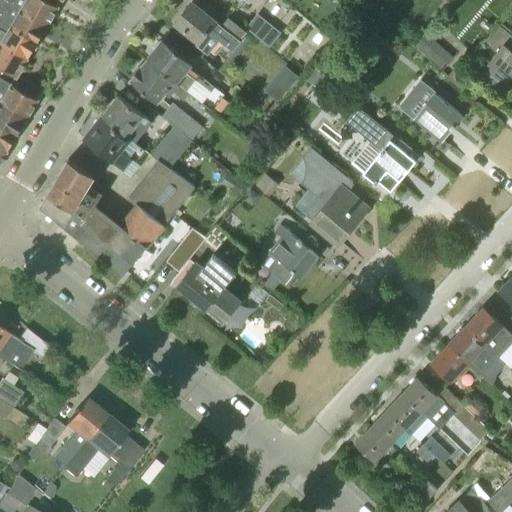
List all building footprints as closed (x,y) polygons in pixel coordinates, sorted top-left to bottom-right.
[(0,0),(0,20),(37,42),(47,25),(5,0),(0,0)] [(44,0),(5,0),(47,25),(57,8),(44,0)] [(351,2),(345,0),(341,0),(338,7),(347,11),(351,2)] [(221,27),(217,23),(191,3),(174,24),(198,42),(196,45),(208,55),(218,41),(232,52),(247,33),(228,18),(221,27)] [(353,41),(372,19),(360,8),(341,31),(353,41)] [(257,14),(246,29),(270,48),(281,33),(257,14)] [(0,43),(27,59),(37,42),(0,20),(0,43)] [(511,37),(497,25),(483,43),(495,53),(480,73),(501,90),(511,76),(511,37)] [(415,47),(424,55),(436,41),(427,34),(415,47)] [(229,103),(222,98),(224,96),(190,68),(193,65),(163,39),(149,57),(191,91),(213,109),(220,115),(229,103)] [(0,67),(16,77),(27,59),(0,43),(0,67)] [(158,104),(166,93),(170,96),(173,92),(184,101),(190,93),(212,111),(213,109),(191,91),(149,57),(130,81),(158,104)] [(279,99),(301,75),(288,64),(266,87),(279,99)] [(457,67),(448,78),(475,101),(485,90),(457,67)] [(11,85),(0,78),(0,102),(27,118),(37,101),(12,85),(11,85)] [(435,93),(413,118),(441,142),(463,116),(435,93)] [(103,115),(129,137),(145,116),(118,96),(103,115)] [(0,124),(17,135),(27,118),(0,102),(0,124)] [(202,127),(172,103),(163,115),(175,125),(192,139),(202,127)] [(129,137),(103,115),(102,117),(101,117),(84,140),(122,172),(133,160),(123,152),(131,141),(128,138),(129,137)] [(0,148),(6,152),(17,135),(0,124),(0,148)] [(185,149),(192,139),(175,125),(167,135),(185,149)] [(396,145),(389,140),(378,131),(351,163),(364,173),(363,173),(376,184),(378,182),(391,192),(416,161),(409,155),(412,150),(400,140),(396,145)] [(150,155),(165,168),(122,224),(147,245),(194,187),(169,169),(185,149),(167,135),(150,155)] [(300,183),(325,203),(311,220),(338,242),(366,209),(345,191),(352,183),(353,184),(354,183),(311,147),(302,158),(303,159),(304,160),(304,162),(305,165),(305,168),(305,172),(304,174),(304,177),(302,181),(302,182),(300,183)] [(101,198),(100,198),(106,188),(93,181),(96,177),(68,160),(63,167),(40,210),(63,230),(79,243),(104,212),(96,206),(101,198)] [(239,180),(228,174),(222,184),(232,191),(239,180)] [(260,196),(250,188),(243,198),(253,206),(260,196)] [(79,243),(120,276),(121,277),(147,245),(122,224),(120,225),(104,212),(79,243)] [(285,284),(294,273),(301,279),(319,258),(279,225),(274,231),(281,237),(268,252),(279,261),(270,272),(285,284)] [(178,246),(189,254),(204,235),(194,227),(178,246)] [(213,255),(214,256),(204,267),(197,262),(176,287),(205,312),(209,307),(225,320),(241,301),(224,288),(236,274),(237,275),(237,274),(214,254),(213,255)] [(511,276),(498,292),(511,305),(511,276)] [(279,312),(284,306),(269,294),(264,300),(279,312)] [(511,334),(511,335),(503,327),(483,307),(467,324),(486,342),(501,355),(511,343),(511,334)] [(450,342),(471,362),(484,373),(501,355),(486,342),(467,324),(450,342)] [(0,327),(0,356),(20,369),(32,351),(44,359),(51,349),(26,328),(18,339),(8,332),(8,333),(0,327)] [(451,383),(469,364),(482,376),(484,373),(471,362),(450,342),(431,363),(451,383)] [(0,361),(2,358),(20,370),(20,369),(0,356),(0,361)] [(404,393),(424,411),(430,417),(444,403),(454,412),(452,414),(479,441),(491,429),(478,417),(463,403),(445,386),(436,395),(418,378),(404,393)] [(0,397),(13,406),(23,392),(2,379),(0,382),(0,397)] [(478,386),(488,396),(495,389),(485,379),(478,386)] [(430,417),(424,411),(404,393),(388,409),(408,428),(414,433),(427,418),(428,419),(430,417)] [(463,403),(478,417),(485,409),(470,395),(463,403)] [(13,406),(0,397),(0,415),(5,419),(13,406)] [(66,424),(74,431),(53,458),(64,467),(75,453),(106,414),(86,398),(66,424)] [(414,433),(408,428),(388,409),(373,425),(393,444),(406,429),(412,434),(414,433)] [(107,455),(118,463),(119,464),(135,443),(124,434),(127,431),(106,414),(75,453),(64,467),(65,467),(64,468),(75,477),(98,449),(106,456),(107,455)] [(33,461),(41,452),(45,455),(52,447),(49,445),(65,424),(54,415),(43,430),(35,443),(33,446),(34,446),(26,457),(33,461)] [(393,444),(373,425),(354,445),(374,464),(393,444)] [(28,438),(35,443),(43,430),(37,426),(28,438)] [(451,456),(431,436),(425,443),(436,453),(445,462),(451,456)] [(436,453),(425,443),(416,452),(427,462),(436,453)] [(17,461),(13,462),(10,465),(10,470),(14,473),(19,472),(21,468),(21,464),(17,461)] [(119,464),(118,463),(106,479),(115,486),(127,470),(119,464)] [(6,494),(26,505),(36,489),(18,475),(6,494)] [(484,511),(487,510),(489,511),(500,511),(508,505),(511,499),(511,477),(484,503),(471,489),(446,511),(484,511)] [(437,492),(436,491),(424,480),(409,497),(421,509),(437,492)] [(43,493),(50,499),(54,494),(54,487),(50,484),(43,493)]
